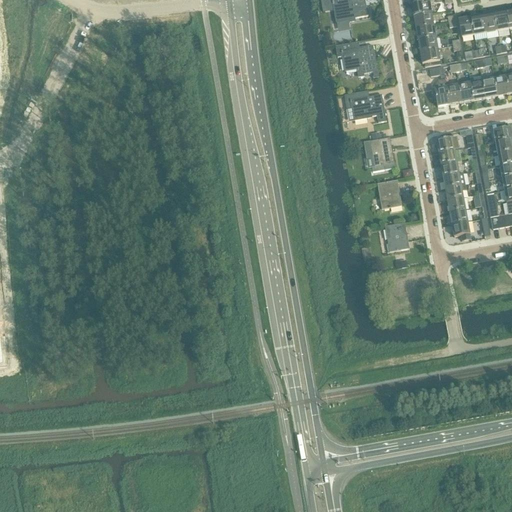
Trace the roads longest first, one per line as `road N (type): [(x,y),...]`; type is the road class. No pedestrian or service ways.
road 1 (secondary): [(229,3),(307,468)]
road 2 (secondary): [(322,460),(249,1)]
road 3 (trunk): [(511,424),(322,460)]
road 4 (trunk): [(326,474),(511,437)]
road 5 (residential): [(229,3),(112,12),(72,0)]
road 6 (residential): [(415,131),(389,0)]
road 7 (residential): [(440,260),(415,131)]
